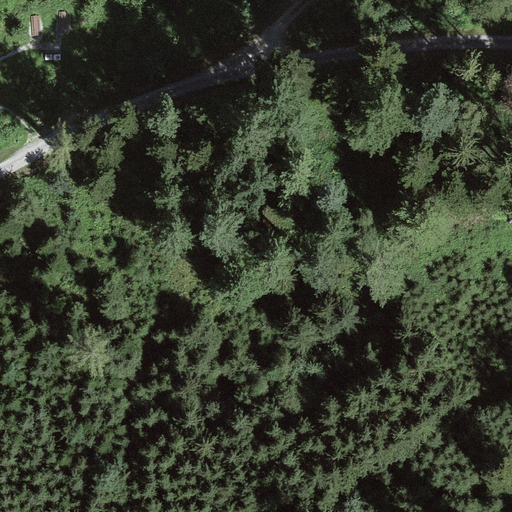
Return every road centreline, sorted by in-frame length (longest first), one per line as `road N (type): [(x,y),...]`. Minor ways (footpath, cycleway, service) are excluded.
road 1 (track): [(0,169),(166,97),(308,57),(511,40)]
road 2 (track): [(307,0),(166,97)]
